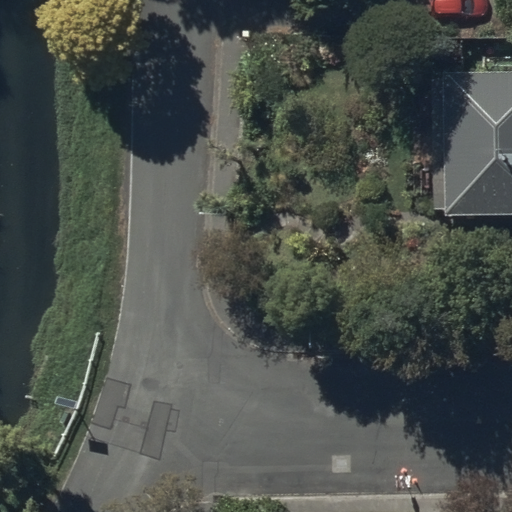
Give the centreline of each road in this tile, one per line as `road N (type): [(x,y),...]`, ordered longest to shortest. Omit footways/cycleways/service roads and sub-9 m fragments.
road 1 (unclassified): [(182,0),(181,354),(188,400)]
road 2 (unclassified): [(188,400),(511,399)]
road 3 (unclassified): [(188,400),(104,511)]
